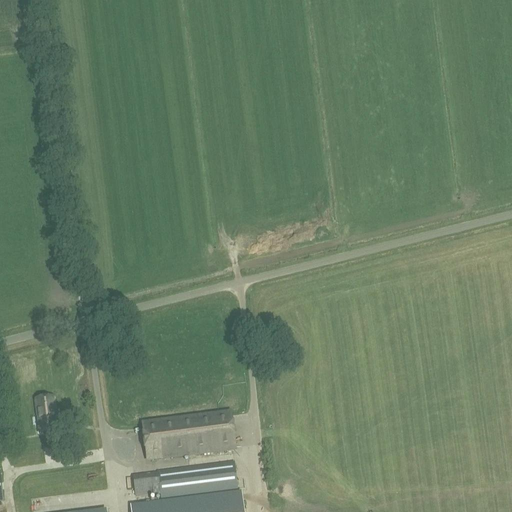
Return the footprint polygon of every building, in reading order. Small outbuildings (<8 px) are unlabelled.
[(36,400),(40,433),(59,431),(58,419),(55,419),(53,399),(36,400)] [(233,449),(228,414),(145,424),(149,460),(233,449)] [(158,473),(161,493),(153,495),(154,502),(238,491),(235,460),(157,470),(158,473)] [(158,473),(133,476),(135,497),(161,493),(158,473)] [(239,511),(237,493),(137,506),(137,511),(239,511)]
